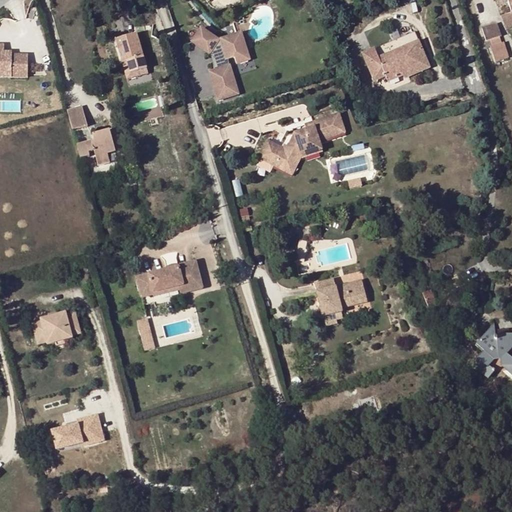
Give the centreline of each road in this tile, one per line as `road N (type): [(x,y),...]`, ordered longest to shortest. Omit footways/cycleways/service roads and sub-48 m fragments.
road 1 (residential): [(158,0),(284,414)]
road 2 (unknown): [(481,99),(493,173),(479,269)]
road 3 (track): [(201,511),(283,440),(284,414)]
